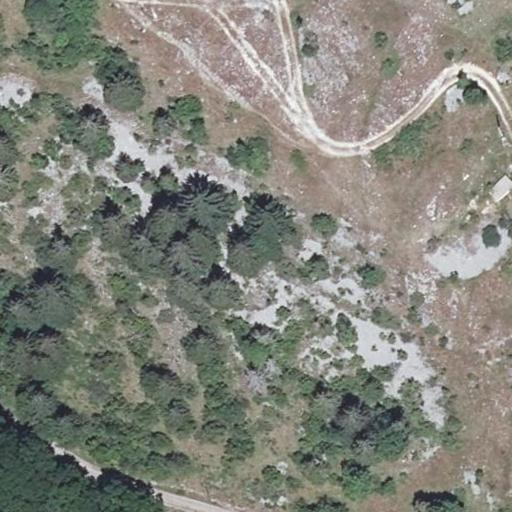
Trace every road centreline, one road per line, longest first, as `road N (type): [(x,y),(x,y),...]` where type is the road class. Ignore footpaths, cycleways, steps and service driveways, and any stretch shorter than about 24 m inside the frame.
road 1 (track): [(280,5),(296,108),(321,145),(342,154),(379,142),(416,115),(447,73),(484,78),(511,123)]
road 2 (unclassified): [(206,511),(111,477),(0,414)]
